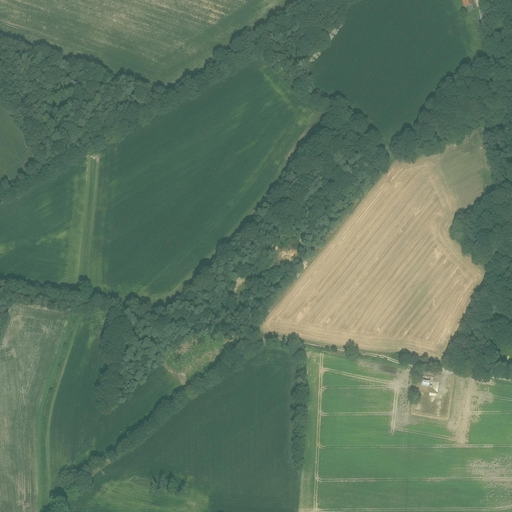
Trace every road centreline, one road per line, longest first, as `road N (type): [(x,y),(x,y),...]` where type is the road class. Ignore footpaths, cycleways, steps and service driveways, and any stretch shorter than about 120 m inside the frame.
road 1 (track): [(0,196),(323,0)]
road 2 (residential): [(511,140),(482,0)]
